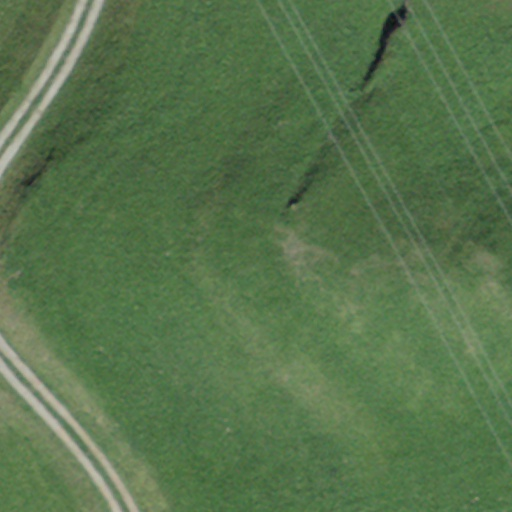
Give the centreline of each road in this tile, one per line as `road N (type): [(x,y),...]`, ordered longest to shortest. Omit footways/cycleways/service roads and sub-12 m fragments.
road 1 (track): [(100,0),(69,70),(0,167)]
road 2 (track): [(0,371),(70,442),(120,511)]
